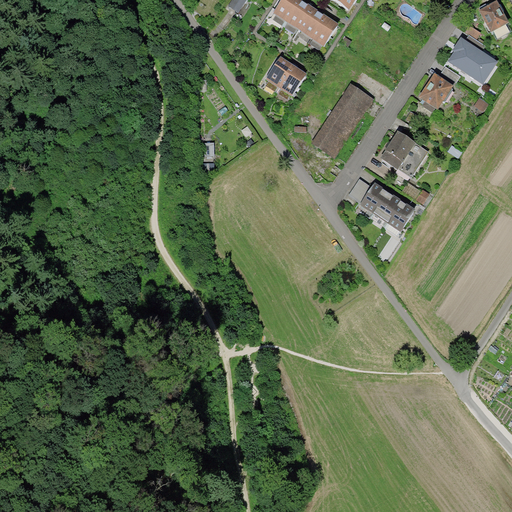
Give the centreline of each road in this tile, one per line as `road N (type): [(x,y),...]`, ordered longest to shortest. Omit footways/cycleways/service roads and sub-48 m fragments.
road 1 (track): [(252,511),(218,325),(159,244),(158,84),(123,0)]
road 2 (unclassified): [(176,0),(328,206)]
road 3 (residential): [(328,206),(461,0)]
road 4 (unclassified): [(328,206),(455,375)]
